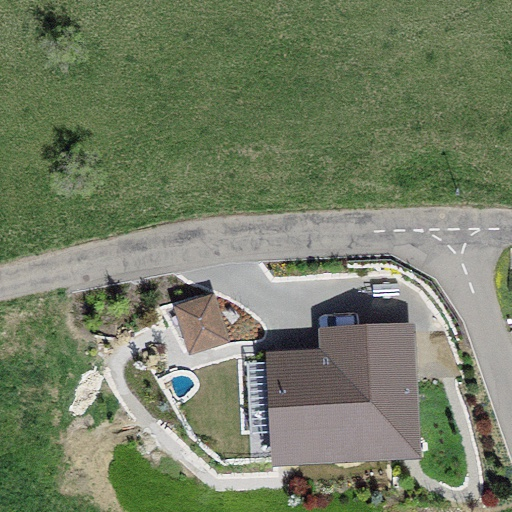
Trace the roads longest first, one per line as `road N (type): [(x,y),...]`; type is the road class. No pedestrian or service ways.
road 1 (residential): [(0,283),(141,248),(451,235)]
road 2 (residential): [(451,235),(511,413)]
